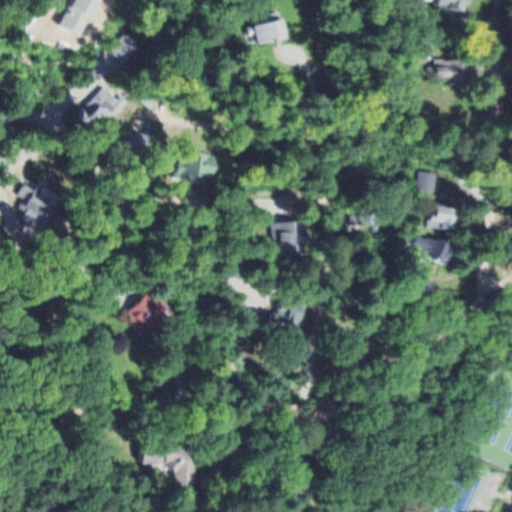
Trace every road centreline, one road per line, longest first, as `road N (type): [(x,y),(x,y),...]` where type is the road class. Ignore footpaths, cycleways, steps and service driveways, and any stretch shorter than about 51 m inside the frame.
road 1 (residential): [(511,277),(411,368),(352,401),(302,410),(210,400),(0,402)]
road 2 (residential): [(56,124),(85,148),(110,187),(115,208),(89,285),(90,329),(129,401)]
road 3 (residential): [(483,303),(496,31)]
road 4 (residential): [(320,199),(324,304),(302,410)]
road 5 (residential): [(320,199),(202,200),(110,187)]
